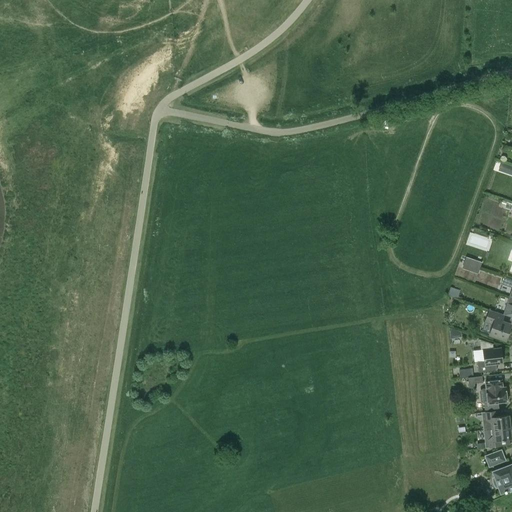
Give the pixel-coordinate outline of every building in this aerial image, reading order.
[(511,166),(501,163),(498,171),(511,175),(511,166)] [(511,211),(511,203),(506,201),(506,202),(501,201),(499,206),(511,210),(511,211)] [(479,268),(481,263),(473,259),(471,265),(479,268)] [(477,274),(479,268),(471,265),(469,271),(477,274)] [(457,299),(460,291),(450,287),(447,296),(457,299)] [(511,317),(511,298),(509,298),(503,315),(511,317)] [(511,324),(502,321),(504,315),(489,310),(485,322),(492,324),(489,335),(505,340),(511,324)] [(449,328),(450,339),(461,337),(461,332),(449,328)] [(477,362),(478,372),(497,370),(496,364),(502,363),(501,348),(483,349),(483,350),(473,350),(474,362),(477,362)] [(460,378),(471,376),(470,368),(459,370),(460,378)] [(482,376),(468,378),(469,388),(475,387),(474,384),(483,383),(482,376)] [(485,382),(486,388),(482,389),(479,390),(479,393),(506,391),(505,387),(503,387),(502,380),(485,382)] [(480,403),(484,403),(485,410),(499,408),(498,403),(507,401),(507,400),(509,399),(508,395),(506,394),(506,391),(479,393),(480,403)] [(509,415),(497,416),(496,411),(484,412),(482,412),(484,430),(510,427),(509,415)] [(485,443),(485,448),(489,448),(501,446),(500,440),(511,439),(510,427),(484,430),(485,443)] [(501,451),(485,456),(489,466),(504,461),(501,451)] [(511,464),(492,471),(495,477),(493,478),(493,481),(493,483),(494,486),(496,488),(499,487),(501,493),(509,490),(510,492),(511,490),(511,465),(511,464)]
